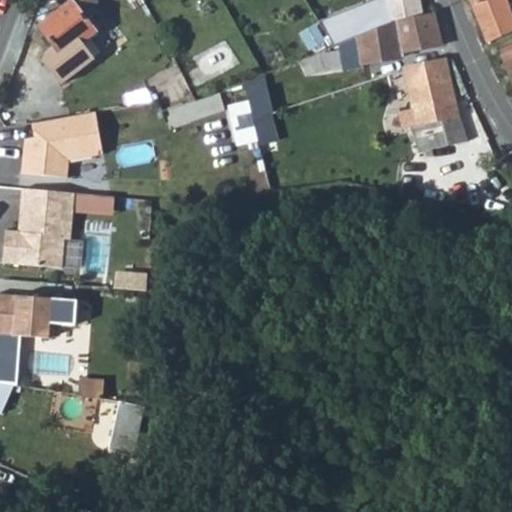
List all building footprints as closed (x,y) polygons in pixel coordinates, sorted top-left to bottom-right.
[(71,0),(39,25),(55,45),(45,52),(43,59),(61,83),(95,58),(84,44),(98,33),(84,15),(97,5),(93,0),(71,0)] [(338,46),(376,30),(403,20),(427,14),(424,0),(376,0),(326,21),(338,46)] [(475,0),(493,40),(511,33),(511,5),(510,0),(475,0)] [(376,30),(379,40),(342,49),(347,71),(408,56),(412,70),(450,61),(439,12),(427,14),(403,20),(376,30)] [(511,39),(501,44),(511,69),(511,39)] [(407,71),(416,102),(411,103),(427,163),(476,152),(463,118),(450,61),(412,70),(407,71)] [(258,117),(262,141),(277,138),(273,112),(258,117)] [(98,113),(32,125),(35,140),(25,142),(22,174),(70,179),(71,163),(106,157),(98,113)] [(67,208),(65,239),(71,239),(75,193),(23,188),(21,204),(67,208)] [(67,208),(21,204),(19,231),(18,239),(5,237),(3,262),(62,268),(65,239),(67,208)] [(6,230),(5,237),(18,239),(19,231),(6,230)] [(148,275),(119,272),(117,288),(148,291),(148,275)] [(78,299),(0,292),(0,312),(16,314),(14,334),(21,334),(49,337),(50,322),(75,324),(78,299)] [(0,312),(0,332),(14,334),(16,314),(0,312)] [(14,334),(0,332),(0,382),(19,386),(21,334),(14,334)]
